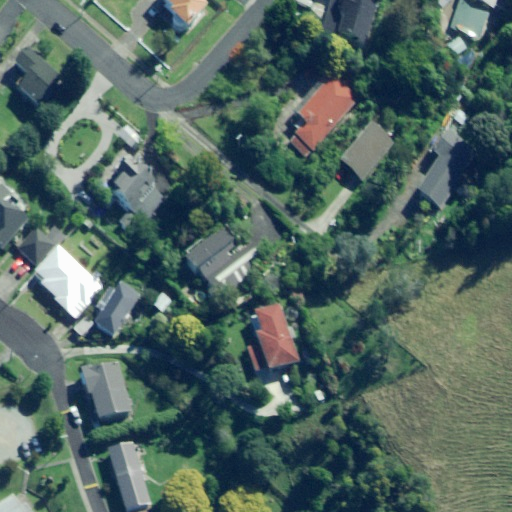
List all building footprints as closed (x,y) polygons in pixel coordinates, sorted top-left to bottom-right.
[(158,0),(172,13),(169,16),(188,33),(208,10),(196,0),(158,0)] [(328,0),(321,21),(341,29),(364,37),(377,0),(328,0)] [(461,0),(453,25),(483,35),(495,0),(461,0)] [(466,41),(459,31),(447,40),(454,50),(466,41)] [(58,75),(27,49),(13,66),(24,75),(14,88),(38,107),(55,87),(51,83),(58,75)] [(358,93),(332,72),(290,123),(300,132),(290,144),(306,157),(358,93)] [(461,123),(468,113),(459,107),(452,117),(461,123)] [(395,128),(386,121),(381,128),(372,121),(340,162),(362,179),(394,138),(390,135),(395,128)] [(142,138),(127,126),(118,136),(133,149),(142,138)] [(477,150),(447,131),(433,154),(439,158),(417,194),(441,209),(477,150)] [(153,185),(156,182),(131,159),(119,173),(123,177),(109,192),(129,211),(119,222),(126,229),(134,236),(155,213),(152,210),(165,196),(153,185)] [(0,189),(5,183),(0,179),(0,253),(26,222),(20,216),(24,210),(0,190),(0,189)] [(63,237),(54,228),(44,239),(34,230),(15,251),(34,268),(63,237)] [(216,308),(264,292),(245,254),(256,245),(246,233),(227,249),(224,245),(196,268),(207,281),(202,286),(216,308)] [(58,247),(33,277),(42,284),(39,287),(54,300),(52,302),(74,320),(111,277),(97,266),(90,274),(58,247)] [(138,297),(112,282),(95,310),(101,314),(94,326),(113,338),(138,297)] [(171,300),(161,293),(151,305),(161,313),(171,300)] [(292,328),(287,330),(280,309),(248,320),(258,347),(246,351),(254,375),(265,371),(267,375),(299,364),(291,342),(296,340),(292,328)] [(92,325),(84,318),(73,330),(80,337),(92,325)] [(130,413),(117,364),(80,374),(87,398),(90,397),(97,422),(130,413)] [(131,511),(152,506),(135,444),(107,452),(123,511),(131,511)] [(20,511),(8,495),(0,501),(0,511),(20,511)]
